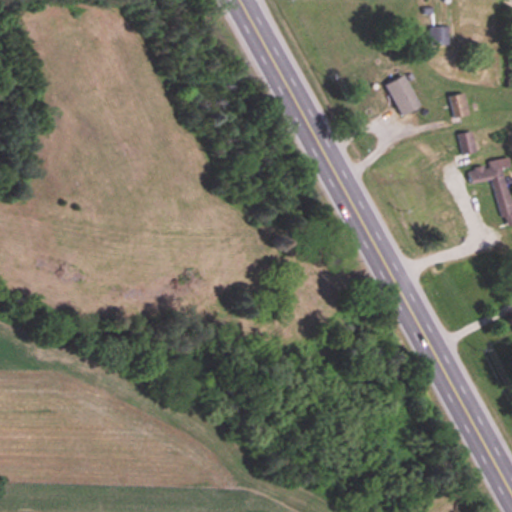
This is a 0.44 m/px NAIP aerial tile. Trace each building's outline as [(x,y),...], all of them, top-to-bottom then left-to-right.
[(445,45),(445,27),(427,27),(427,45),(445,45)] [(396,115),(414,105),(398,74),(380,83),(396,115)] [(465,114),(461,92),(446,95),(451,117),(465,114)] [(472,150),(466,130),(455,134),(461,153),(472,150)] [(511,211),(498,169),(508,166),(505,156),(463,170),(468,184),(489,178),(504,225),(511,222),(511,211)] [(304,299),(290,306),(300,327),(319,318),(309,298),(331,287),(321,267),(311,272),(303,254),(285,263),(304,299)]
